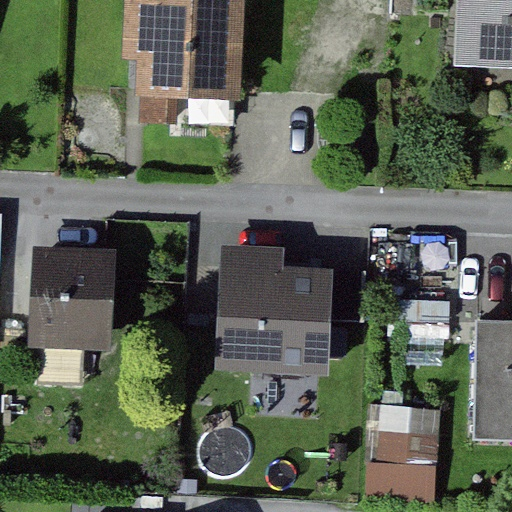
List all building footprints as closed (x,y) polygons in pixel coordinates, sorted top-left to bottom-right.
[(254,0),(145,0),(140,108),(249,113),(254,0)] [(511,0),(472,0),(473,58),(511,57),(511,0)] [(122,242),(40,244),(43,349),(125,346),(122,242)] [(340,260),(240,258),(238,365),(338,367),(340,260)] [(511,441),(511,325),(489,325),(488,441),(511,441)] [(374,495),(436,495),(437,407),(376,406),(374,495)]
